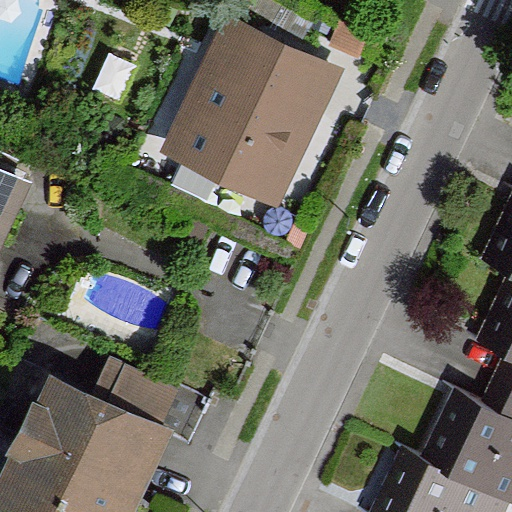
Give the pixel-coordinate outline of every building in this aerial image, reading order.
[(331,66),(225,17),(166,142),(273,192),(331,66)] [(0,165),(0,226),(24,177),(0,165)] [(511,196),(484,255),(511,269),(511,196)] [(511,269),(479,335),(507,349),(495,375),(511,382),(511,269)] [(55,369),(0,484),(0,503),(18,511),(111,511),(112,511),(113,511),(123,511),(166,423),(154,417),(171,382),(113,355),(97,389),(55,369)] [(511,382),(495,375),(483,401),(454,388),(423,456),(506,494),(511,497),(511,382)] [(498,511),(506,494),(423,456),(402,446),(372,511),(374,511),(498,511)]
